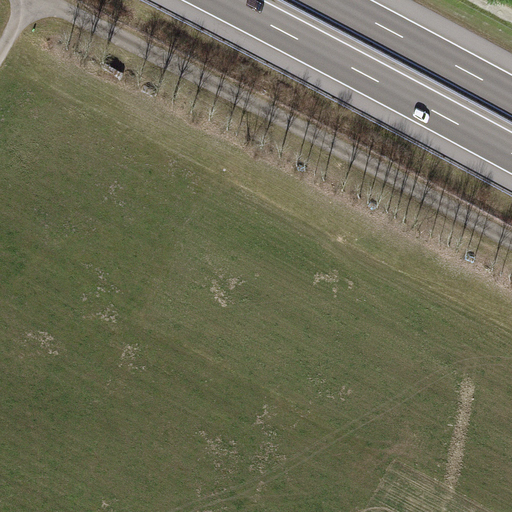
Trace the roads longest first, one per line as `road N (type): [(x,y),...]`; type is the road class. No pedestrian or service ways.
road 1 (track): [(44,0),(511,242)]
road 2 (motorway): [(222,0),(511,153)]
road 3 (motorway): [(511,95),(331,0)]
